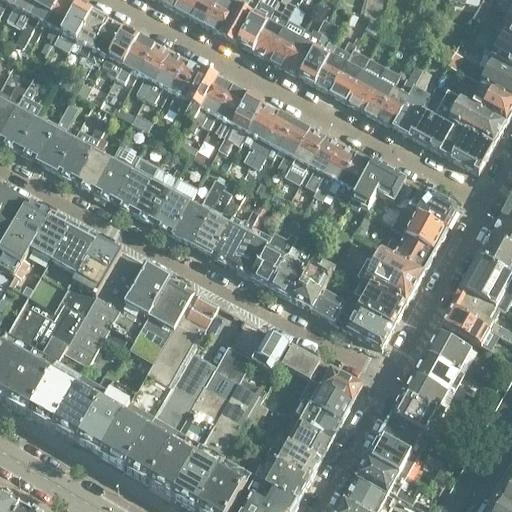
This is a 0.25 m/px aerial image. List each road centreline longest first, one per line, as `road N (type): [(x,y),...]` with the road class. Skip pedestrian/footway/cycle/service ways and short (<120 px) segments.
road 1 (residential): [(386,382),(0,172)]
road 2 (residential): [(99,0),(485,208)]
road 3 (residential): [(386,382),(485,208)]
road 4 (residential): [(317,511),(386,382)]
